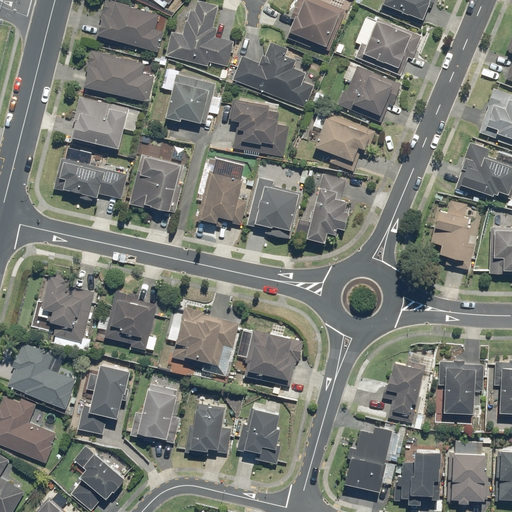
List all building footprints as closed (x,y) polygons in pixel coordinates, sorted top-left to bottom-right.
[(105,5),(95,37),(157,56),(165,30),(156,27),(161,12),(120,0),(116,0),(114,7),(105,5)] [(173,30),(166,53),(209,64),(210,60),(229,65),(236,41),(215,35),(218,26),(214,25),(220,3),(207,0),(198,0),(196,9),(190,8),(184,33),(173,30)] [(345,9),(323,0),(297,0),(291,15),(295,17),(288,35),(328,51),(345,9)] [(383,0),(381,6),(424,24),(433,0),(383,0)] [(422,34),(379,15),(367,43),(362,41),(355,56),(401,75),(409,56),(412,58),(422,34)] [(242,54),(233,78),(307,106),(315,84),(304,79),(307,71),(294,66),(297,58),(287,54),(290,47),(271,40),(262,62),(242,54)] [(349,45),(340,40),(334,52),(343,56),(349,45)] [(94,49),(85,84),(149,100),(156,75),(144,72),(146,62),(94,49)] [(170,60),(159,57),(156,68),(166,71),(170,60)] [(403,83),(358,64),(348,89),(344,88),(338,104),(381,122),(389,102),(394,104),(403,83)] [(231,70),(222,67),(218,78),(228,81),(231,70)] [(207,123),(217,82),(177,73),(168,114),(207,123)] [(511,93),(494,87),(480,131),(499,137),(498,140),(511,144),(511,93)] [(329,94),(316,88),(311,99),(324,105),(329,94)] [(130,106),(81,94),(70,138),(119,150),(130,106)] [(239,119),(234,146),(285,155),(290,125),(279,123),(281,111),(270,109),(271,104),(232,98),(229,117),(239,119)] [(330,111),(317,145),(334,151),(331,161),(354,170),(362,151),(368,153),(377,129),(330,111)] [(471,141),(457,187),(510,204),(511,198),(511,163),(489,156),(491,147),(471,141)] [(185,163),(142,153),(131,201),(174,211),(185,163)] [(128,172),(62,156),(54,187),(98,198),(100,192),(122,198),(128,172)] [(245,177),(210,169),(198,218),(223,224),(224,219),(242,223),(248,199),(240,197),(245,177)] [(348,177),(324,171),(309,235),(326,239),(328,229),(337,231),(339,225),(347,227),(351,210),(346,209),(349,199),(344,198),(348,177)] [(291,237),(301,190),(274,184),(276,178),(259,175),(249,223),(267,227),(266,232),(291,237)] [(470,240),(475,215),(465,213),(468,202),(452,199),(449,210),(438,207),(431,240),(443,243),(441,252),(449,254),(447,263),(471,268),(477,242),(470,240)] [(511,225),(492,225),(491,271),(511,271),(511,225)] [(40,305),(54,308),(51,319),(56,320),(53,334),(88,341),(99,291),(67,284),(70,273),(49,268),(40,305)] [(149,339),(146,338),(154,310),(157,311),(159,304),(139,299),(141,294),(118,287),(105,334),(133,342),(132,345),(146,349),(149,339)] [(241,319),(184,303),(182,312),(178,311),(174,324),(170,323),(166,339),(172,340),(165,365),(186,371),(190,358),(203,361),(200,371),(225,378),(241,319)] [(305,341),(253,327),(245,358),(249,358),(245,373),(289,384),(296,358),(301,359),(305,341)] [(21,353),(17,352),(12,365),(15,366),(9,384),(70,405),(80,378),(49,367),(56,347),(42,342),(41,346),(25,341),(21,353)] [(509,362),(497,361),(495,383),(503,384),(502,409),(511,409),(511,356),(510,357),(509,362)] [(461,359),(441,358),(439,384),(446,384),(444,409),(476,411),(478,365),(461,364),(461,359)] [(417,407),(429,366),(408,360),(408,362),(395,359),(385,395),(394,397),(390,415),(416,422),(420,407),(417,407)] [(91,408),(100,410),(119,414),(125,391),(128,391),(133,369),(101,362),(99,372),(92,371),(88,388),(95,389),(92,404),(91,408)] [(137,408),(129,435),(156,443),(158,436),(174,441),(182,416),(172,413),(180,388),(151,379),(142,409),(137,408)] [(54,440),(57,433),(30,421),(38,403),(23,397),(22,400),(6,393),(0,406),(0,441),(47,463),(57,441),(54,440)] [(189,419),(184,451),(202,453),(202,448),(211,450),(211,445),(220,446),(226,405),(197,401),(194,420),(189,419)] [(91,408),(92,404),(85,403),(79,427),(105,432),(108,417),(99,415),(100,410),(91,408)] [(279,447),(282,425),(279,425),(281,410),(252,406),(250,421),(243,420),(239,449),(255,452),(254,458),(280,461),(282,447),(279,447)] [(385,472),(382,472),(384,460),(387,461),(393,430),(375,427),(374,431),(359,428),(356,444),(349,443),(347,455),(351,456),(347,481),(383,487),(385,472)] [(461,500),(471,500),(471,497),(485,498),(487,452),(482,451),(483,440),(456,438),(455,449),(450,449),(450,458),(454,458),(452,500),(461,501),(461,500)] [(82,474),(106,493),(109,496),(116,488),(117,488),(127,475),(86,443),(75,457),(80,460),(75,466),(83,473),(82,474)] [(395,479),(394,499),(409,500),(409,502),(421,503),(422,490),(436,491),(437,475),(441,475),(443,448),(416,447),(415,458),(404,458),(404,472),(399,472),(399,479),(395,479)] [(511,496),(511,447),(503,447),(503,449),(499,449),(498,475),(501,475),(501,489),(496,489),(496,500),(506,500),(506,497),(511,496)] [(0,510),(2,511),(12,511),(26,491),(0,476),(11,459),(0,452),(0,510)] [(106,493),(82,474),(69,491),(93,509),(106,493)] [(35,511),(70,511),(49,495),(35,511)]
